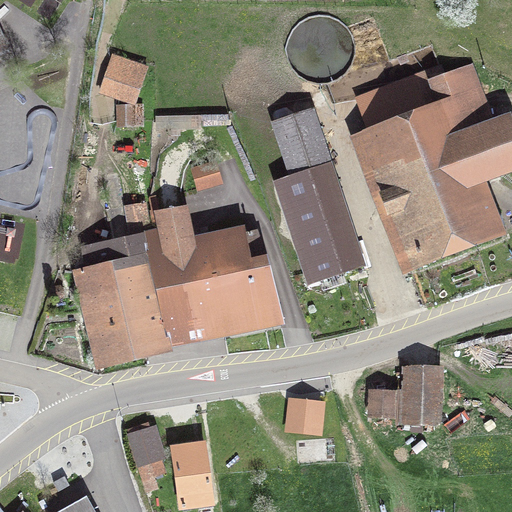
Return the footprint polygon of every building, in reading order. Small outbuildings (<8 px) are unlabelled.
[(286,38),(285,51),(288,65),(297,75),(309,82),(323,83),(336,80),(347,71),(354,59),(355,45),(351,32),(343,21),(330,14),(317,13),(303,17),(293,26),(286,38)] [(147,67),(115,56),(103,92),(136,103),(147,67)] [(472,182),(511,166),(511,125),(510,120),(492,127),(470,69),(445,79),(440,65),(357,97),(413,242),(398,248),(406,269),(422,263),(423,266),(493,239),(492,236),(504,232),(492,200),(481,205),(472,182)] [(143,105),(118,106),(119,126),(144,125),(143,105)] [(275,123),(292,177),(329,164),(311,111),(275,123)] [(362,265),(329,164),(292,177),(276,182),(309,282),(362,265)] [(186,171),(192,191),(216,184),(211,165),(186,171)] [(149,254),(169,345),(281,322),(266,258),(256,230),(192,245),(181,193),(155,198),(166,250),(149,254)] [(170,350),(169,345),(149,254),(145,235),(87,248),(91,267),(78,270),(84,299),(80,302),(79,306),(82,310),(87,311),(98,368),(101,367),(100,363),(167,346),(168,350),(170,350)] [(435,426),(438,368),(407,367),(406,391),(373,389),(372,417),(393,418),(393,424),(435,426)] [(282,416),(306,419),(309,394),(285,391),(282,416)] [(164,472),(150,429),(129,436),(147,490),(157,486),(153,476),(164,472)] [(182,506),(212,501),(203,444),(172,449),(182,506)] [(67,483),(62,474),(52,480),(57,488),(67,483)] [(95,511),(86,495),(56,511),(95,511)]
